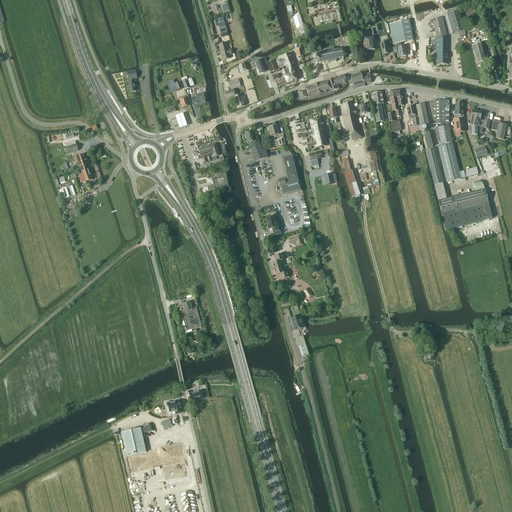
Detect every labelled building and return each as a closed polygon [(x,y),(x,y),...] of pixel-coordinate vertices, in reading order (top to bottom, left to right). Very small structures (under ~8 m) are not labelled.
[(453,34),(465,30),(459,11),(447,15),(453,34)] [(300,15),(292,17),(295,28),(303,26),(300,15)] [(436,39),(435,58),(436,58),(448,58),(448,39),(447,39),(442,18),(432,20),(437,39),(436,39)] [(409,21),(390,25),(393,45),(397,44),(400,43),(413,41),(410,25),(409,21)] [(481,24),(467,28),(468,32),(468,33),(469,33),(482,29),(481,24)] [(219,30),(221,38),(227,36),(225,28),(219,30)] [(364,51),(374,50),(374,39),(363,39),(364,51)] [(383,43),(380,44),(382,55),(389,54),(388,50),(390,50),(388,40),(383,41),(383,43)] [(218,45),(223,61),(230,59),(229,55),(231,55),(230,50),(228,51),(226,43),(218,45)] [(400,43),(397,44),(398,48),(399,57),(406,56),(404,47),(401,47),(400,43)] [(477,64),(486,62),(481,44),(472,47),(477,64)] [(343,58),(346,55),(345,51),(341,49),(334,51),(333,49),(325,51),(326,52),(316,54),(315,56),(313,57),(314,62),(317,61),(317,64),(328,61),(328,63),(336,61),(336,60),(343,58)] [(286,69),(295,66),(290,54),(281,57),(282,60),(278,61),(280,66),(284,65),(286,69)] [(262,60),(255,62),(259,74),(266,72),(265,67),(268,66),(265,59),(262,60)] [(295,66),(286,69),(286,70),(283,70),(285,76),(289,75),(294,73),(293,67),(295,66)] [(127,73),(128,77),(131,92),(135,91),(134,82),(136,82),(135,79),(137,79),(136,71),(127,73)] [(293,79),(293,82),(297,80),(294,73),(289,75),(291,80),(293,79)] [(365,86),(365,85),(361,76),(360,74),(351,77),(353,84),(355,89),(365,86)] [(368,74),(361,76),(365,85),(371,83),(368,74)] [(282,77),(283,79),(285,85),(293,82),(293,79),(291,80),(289,75),(285,76),(282,77)] [(332,80),(336,90),(337,90),(340,89),(339,85),(342,84),(343,85),(346,84),(345,82),(346,82),(344,76),(333,80),(332,80)] [(182,82),(185,90),(190,88),(190,87),(187,80),(187,78),(182,80),(182,82)] [(283,79),(275,82),(277,88),(285,85),(283,79)] [(231,90),(240,87),(238,80),(228,83),(231,90)] [(336,90),(332,80),(326,82),(322,83),(326,93),(336,90)] [(170,93),(180,90),(182,89),(180,82),(174,84),(173,81),(167,83),(170,93)] [(326,93),(322,83),(305,88),(309,99),(326,93)] [(239,108),(246,106),(242,94),(238,95),(238,94),(235,95),(233,90),(224,93),(226,99),(235,97),(239,108)] [(294,101),(307,98),(306,94),(305,95),(304,91),(298,93),(292,95),(294,101)] [(397,97),(398,106),(404,105),(402,91),(389,93),(390,98),(397,97)] [(381,94),(372,96),(376,122),(386,121),(381,94)] [(179,100),(180,102),(182,108),(188,106),(185,96),(182,97),(182,100),(179,100)] [(194,106),(206,103),(204,96),(192,99),(194,106)] [(400,116),(398,106),(397,97),(390,98),(392,111),(396,111),(397,117),(400,116)] [(446,182),(461,179),(460,173),(459,173),(453,145),(452,145),(448,124),(449,124),(449,101),(446,101),(434,101),(430,102),(434,121),(438,142),(440,145),(441,144),(443,147),(439,148),(443,168),(446,182)] [(353,102),(341,105),(343,113),(355,110),(355,109),(353,102)] [(420,127),(429,126),(424,104),(416,106),(420,124),(419,124),(419,127),(420,127)] [(454,111),(454,115),(456,115),(456,116),(460,116),(460,118),(463,118),(463,111),(462,111),(462,104),(455,104),(456,111),(454,111)] [(361,114),(368,113),(366,105),(359,106),(361,114)] [(176,112),(174,106),(166,109),(168,114),(176,112)] [(409,116),(409,118),(415,117),(413,106),(407,108),(408,112),(407,112),(408,116),(409,116)] [(335,109),(329,110),(330,119),(334,119),(335,124),(338,123),(337,119),(337,118),(335,109)] [(343,113),(342,117),(346,132),(350,132),(352,141),(362,138),(355,110),(343,113)] [(474,126),(477,111),(472,110),(471,116),(469,116),(468,124),(469,126),(471,127),(471,135),(477,136),(477,128),(477,127),(474,126)] [(183,113),(175,116),(179,128),(187,126),(183,113)] [(322,147),(328,146),(322,118),(318,119),(317,118),(314,119),(314,120),(310,121),(316,148),(320,148),(322,147)] [(455,133),(465,132),(463,120),(454,121),(455,133)] [(399,121),(390,124),(392,133),(393,132),(399,131),(401,131),(399,121)] [(503,140),(506,126),(499,124),(499,122),(493,121),(491,130),(497,131),(495,139),(503,140)] [(277,128),(279,127),(278,125),(268,128),(270,137),(279,134),(277,128)] [(250,132),(245,134),(248,143),(251,142),(251,144),(257,142),(256,140),(256,141),(254,137),(253,137),(252,137),(250,132)] [(426,149),(433,147),(429,133),(422,135),(426,149)] [(251,144),(250,145),(256,162),(267,158),(265,149),(261,150),(258,142),(257,142),(251,144)] [(78,151),(76,144),(65,148),(68,155),(78,151)] [(214,157),(219,156),(215,145),(198,150),(203,164),(212,161),(211,158),(214,157)] [(477,158),(488,155),(485,147),(474,151),(477,158)] [(286,178),(278,180),(282,196),(302,192),(294,156),(288,157),(286,149),(280,151),(282,159),(284,168),(286,178)] [(434,149),(426,151),(438,201),(446,199),(434,149)] [(376,152),(370,154),(371,161),(366,162),(366,163),(369,173),(376,172),(379,172),(377,161),(376,152)] [(321,153),(309,155),(311,167),(318,166),(317,160),(320,159),(322,159),(321,153)] [(82,169),(87,167),(83,155),(74,158),(77,167),(81,166),(82,169)] [(348,160),(347,156),(342,158),(343,159),(342,159),(342,162),(344,172),(350,171),(348,160)] [(89,175),(87,167),(82,169),(83,173),(79,175),(82,183),(92,180),(91,175),(89,175)] [(460,172),(460,173),(461,179),(478,175),(476,168),(460,172)] [(355,183),(352,171),(343,173),(347,185),(355,183)] [(217,178),(215,179),(214,179),(214,180),(213,180),(213,181),(214,186),(207,187),(209,194),(216,193),(215,188),(226,186),(225,179),(227,179),(226,174),(217,176),(217,178)] [(332,174),(324,176),(326,185),(334,184),(332,174)] [(367,177),(366,174),(359,176),(361,183),(367,181),(366,177),(367,177)] [(481,182),(474,184),(475,191),(484,189),(481,182)] [(356,183),(347,186),(352,199),(360,196),(356,183)] [(72,186),(62,190),(65,199),(75,196),(76,196),(72,186)] [(446,199),(438,201),(445,230),(492,219),(485,190),(476,192),(446,199)] [(273,217),(266,219),(268,229),(272,229),(273,233),(279,231),(277,222),(275,223),(273,217)] [(296,236),(287,239),(289,244),(298,242),(296,236)] [(274,269),(282,267),(281,264),(282,264),(281,261),(283,260),(281,255),(283,254),(282,254),(274,257),(275,262),(273,263),(274,269)] [(282,270),(282,267),(274,269),(276,275),(279,274),(281,280),(289,277),(288,277),(286,272),(285,273),(284,270),(282,270)] [(309,299),(313,296),(309,290),(305,293),(309,299)] [(185,310),(181,312),(187,332),(198,328),(202,327),(196,307),(191,309),(190,305),(189,305),(189,303),(184,305),(185,306),(184,307),(185,310)] [(295,331),(303,328),(300,316),(291,318),(295,331)] [(299,347),(305,344),(303,336),(296,338),(299,347)] [(306,347),(299,349),(302,357),(309,355),(306,347)] [(191,401),(203,398),(201,391),(189,394),(191,401)] [(180,397),(163,401),(168,417),(177,415),(181,414),(184,413),(180,397)] [(172,427),(169,419),(161,422),(161,423),(164,430),(172,427)] [(141,428),(121,433),(126,457),(127,457),(134,489),(188,477),(181,447),(146,454),(146,453),(146,452),(141,428)]
